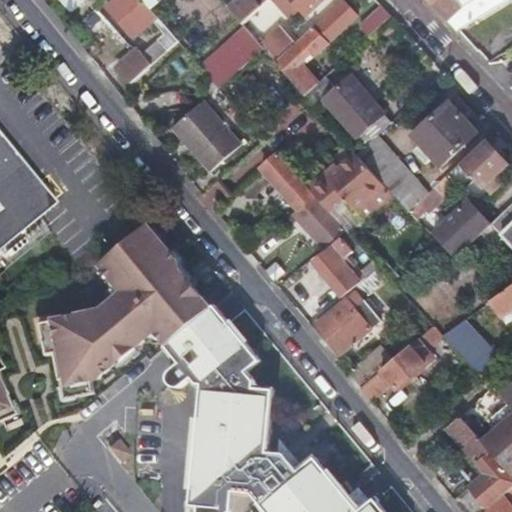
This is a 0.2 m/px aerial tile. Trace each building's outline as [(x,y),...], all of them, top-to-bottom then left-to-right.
[(57,0),(72,16),(89,0),(57,0)] [(101,9),(93,0),(89,0),(72,16),(81,27),(101,9)] [(179,39),(150,6),(144,0),(115,0),(108,6),(137,38),(155,22),(166,34),(154,45),(149,40),(119,66),(132,82),(179,39)] [(233,0),(227,5),(239,21),(268,0),(233,0)] [(276,0),(272,0),(255,16),(265,27),(284,9),(276,0)] [(290,52),(288,50),(276,59),(306,93),(318,82),(302,64),(358,12),(346,0),(345,0),(312,31),(290,52)] [(431,0),(459,30),(507,0),(431,0)] [(392,16),(387,11),(382,6),(363,22),(373,32),(392,16)] [(243,26),(198,66),(219,89),(263,49),(243,26)] [(276,59),(288,50),(299,39),(289,28),(266,48),(276,59)] [(323,78),(318,82),(306,93),(320,108),(325,103),(366,145),(379,133),(392,121),(351,79),(337,92),(323,78)] [(212,170),(228,156),(243,142),(205,99),(174,126),(212,170)] [(427,165),(430,162),(434,158),(441,166),(477,133),(450,104),(414,136),(421,145),(415,151),(427,165)] [(432,191),(379,133),(366,145),(359,152),(396,193),(411,210),(425,198),(432,191)] [(0,250),(1,249),(56,203),(0,135),(0,250)] [(325,169),(308,184),(332,211),(348,198),(367,219),(396,193),(359,152),(349,140),(333,154),(341,162),(339,163),(329,173),(325,169)] [(464,162),(432,191),(425,198),(433,207),(473,172),(486,186),(508,165),(489,144),(466,164),(464,162)] [(279,151),(271,159),(263,166),(299,207),(297,209),(327,246),(348,228),(332,211),(308,184),(279,151)] [(336,160),(325,169),(329,173),(339,163),(336,160)] [(510,245),(511,246),(511,202),(491,224),(510,245)] [(455,260),(472,242),(490,225),(468,203),(434,237),(441,246),(455,260)] [(178,262),(147,227),(100,267),(123,294),(102,313),(41,322),(43,356),(53,354),(63,400),(93,394),(90,381),(97,379),(155,331),(166,345),(211,309),(179,270),(178,262)] [(344,294),(345,293),(363,278),(347,259),(353,254),(342,242),(316,263),(344,294)] [(443,272),(455,260),(441,246),(429,258),(443,272)] [(384,269),(391,264),(386,259),(380,265),(384,269)] [(363,278),(345,293),(353,301),(387,272),(384,269),(380,265),(380,264),(363,278)] [(384,269),(395,281),(401,275),(391,264),(384,269)] [(511,286),(511,287),(489,303),(501,319),(511,311),(511,286)] [(383,320),(374,311),(366,302),(353,311),(347,303),(315,329),(339,357),(383,320)] [(254,498),(265,511),(386,511),(377,501),(363,511),(361,511),(317,458),(300,472),(283,452),(280,454),(270,453),(274,391),(254,389),(255,381),(248,372),(260,361),(214,306),(211,309),(166,345),(165,346),(179,363),(169,371),(168,373),(169,376),(169,379),(172,383),(174,384),(176,385),(180,385),(190,377),(196,383),(201,384),(187,507),(195,508),(194,511),(244,511),(249,509),(246,505),(254,498)] [(485,342),(464,321),(444,336),(479,376),(498,357),(485,342)] [(363,386),(362,387),(360,388),(368,398),(379,390),(384,395),(428,358),(423,352),(443,334),(435,325),(397,358),(363,386)] [(352,373),(363,386),(397,358),(386,345),(352,373)] [(511,381),(497,395),(511,410),(511,381)] [(0,419),(11,415),(0,390),(0,419)] [(480,440),(502,464),(511,474),(511,473),(511,411),(501,420),(497,416),(487,426),(491,430),(480,440)] [(488,475),(502,464),(480,440),(459,418),(458,418),(446,429),(488,475)] [(116,441),(107,448),(119,463),(128,456),(116,441)] [(488,475),(475,487),(478,490),(459,505),(464,511),(482,511),(504,492),(511,485),(511,474),(502,464),(488,475)] [(478,490),(475,487),(471,491),(469,490),(455,501),(459,505),(478,490)] [(511,511),(511,507),(505,500),(491,511),(511,511)]
